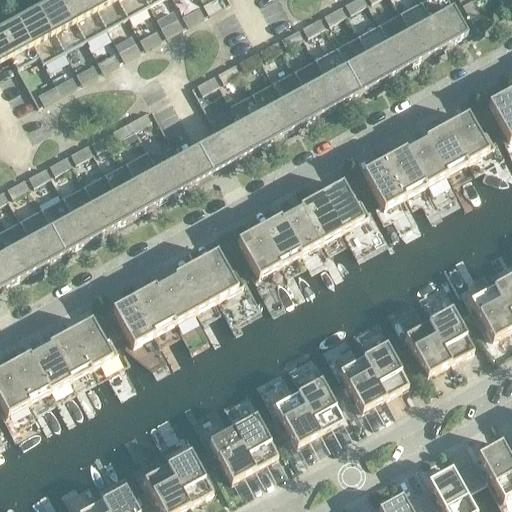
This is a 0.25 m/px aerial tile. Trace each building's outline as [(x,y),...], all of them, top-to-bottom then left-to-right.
[(63,0),(59,2),(84,46),(105,35),(85,0),(63,0)] [(85,0),(105,35),(126,23),(112,0),(85,0)] [(112,0),(126,23),(147,12),(140,0),(112,0)] [(140,0),(147,12),(168,0),(140,0)] [(347,7),(352,17),(365,10),(360,0),(347,7)] [(465,40),(443,0),(433,0),(419,8),(443,52),(446,51),(447,53),(446,51),(451,48),(452,50),(453,50),(452,48),(465,40)] [(467,0),(454,0),(460,9),(470,4),(467,0)] [(51,7),(38,14),(63,58),(84,46),(59,2),(57,3),(56,1),(55,2),(56,4),(52,6),(50,4),(50,5),(51,7)] [(201,10),(206,19),(219,12),(214,3),(201,10)] [(476,16),(470,4),(460,9),(467,22),(476,16)] [(443,52),(419,8),(398,19),(422,64),(424,62),(426,64),(425,62),(430,59),(431,61),(432,61),(430,59),(443,52)] [(326,19),(331,28),(344,21),(339,12),(326,19)] [(30,18),(17,25),(38,62),(42,69),(63,58),(38,14),(36,15),(35,13),(34,13),(35,15),(30,18),(29,16),(30,18)] [(180,21),(185,31),(198,24),(193,14),(180,21)] [(422,64),(398,19),(377,31),(401,75),(403,74),(405,76),(404,74),(409,71),(410,73),(411,73),(409,71),(422,64)] [(305,30),(310,40),(323,33),(318,23),(305,30)] [(38,62),(17,25),(5,32),(4,30),(3,30),(4,32),(0,34),(0,68),(10,64),(15,74),(38,62)] [(159,33),(164,42),(177,36),(171,26),(159,33)] [(401,75),(377,31),(356,43),(380,87),(382,85),(384,87),(383,85),(388,82),(389,85),(389,84),(388,82),(401,75)] [(284,42),(289,51),(301,45),(296,35),(284,42)] [(137,44),(143,54),(155,47),(150,38),(137,44)] [(380,87),(356,43),(334,54),(359,98),(361,97),(362,99),(363,99),(362,97),(367,94),(368,96),(367,94),(380,87)] [(262,53),(268,63),(280,56),(275,46),(262,53)] [(116,56),(121,66),(134,59),(129,49),(116,56)] [(359,98),(334,54),(313,66),(337,110),(340,109),(341,111),(340,108),(345,106),(346,108),(347,108),(346,105),(359,98)] [(241,65),(247,75),(259,68),(254,58),(241,65)] [(95,68),(100,77),(113,70),(108,61),(95,68)] [(337,110),(313,66),(292,77),(316,122),(319,120),(320,122),(319,120),(324,117),(325,119),(326,119),(325,117),(337,110)] [(220,76),(226,86),(238,79),(233,69),(220,76)] [(74,79),(79,89),(92,82),(87,72),(74,79)] [(316,122),(292,77),(271,89),(295,133),(298,132),(299,134),(298,131),(303,129),(304,131),(305,131),(304,128),(316,122)] [(199,88),(205,98),(217,91),(212,81),(199,88)] [(66,84),(53,90),(58,100),(71,93),(66,84)] [(295,133),(271,89),(250,100),(274,145),(277,143),(278,145),(277,143),(282,140),(283,142),(284,142),(282,140),(295,133)] [(58,100),(53,90),(41,97),(46,107),(58,100)] [(511,144),(511,104),(508,97),(487,109),(508,147),(511,144)] [(274,145),(250,100),(229,112),(233,119),(253,156),(255,155),(257,157),(256,154),(261,152),(262,154),(263,154),(261,152),(274,145)] [(253,156),(233,119),(210,131),(216,142),(205,148),(196,153),(212,181),(222,176),(236,168),(235,166),(240,163),(241,165),(242,165),(240,163),(253,156)] [(140,120),(128,127),(133,137),(146,130),(140,120)] [(466,120),(445,132),(466,170),(493,155),(484,139),(478,142),(466,120)] [(133,137),(128,127),(115,134),(120,143),(133,137)] [(466,170),(445,132),(424,143),(445,181),(466,170)] [(94,145),(99,155),(112,148),(107,139),(94,145)] [(445,181),(424,143),(404,155),(424,193),(445,181)] [(73,157),(78,167),(91,160),(86,150),(73,157)] [(212,181),(196,153),(177,164),(171,153),(148,165),(169,202),(181,195),(183,197),(182,195),(187,192),(188,194),(212,181)] [(424,193),(404,155),(383,166),(404,204),(424,193)] [(145,158),(124,169),(148,214),(150,212),(151,214),(152,214),(151,212),(156,209),(157,211),(156,209),(169,202),(148,165),(145,158)] [(52,168),(57,178),(70,171),(65,162),(52,168)] [(404,204),(383,166),(361,178),(382,216),(404,204)] [(148,214),(124,169),(102,181),(127,225),(129,224),(130,226),(131,226),(130,224),(135,221),(136,223),(135,221),(148,214)] [(31,180),(36,190),(49,183),(44,173),(31,180)] [(127,225),(102,181),(81,192),(106,237),(108,235),(109,237),(110,237),(109,235),(114,232),(115,234),(114,232),(127,225)] [(9,192),(15,201),(27,194),(22,185),(9,192)] [(341,189),(319,200),(340,239),(367,224),(358,207),(353,210),(341,189)] [(106,237),(81,192),(60,204),(85,248),(87,247),(88,249),(89,249),(88,247),(92,244),(94,246),(93,244),(106,237)] [(340,239),(319,200),(299,212),(320,250),(340,239)] [(85,248),(60,204),(39,216),(63,260),(66,258),(67,260),(68,260),(66,258),(71,255),(73,257),(72,255),(85,248)] [(320,250),(299,212),(278,223),(299,261),(320,250)] [(63,260),(39,216),(18,227),(42,271),(44,270),(46,272),(45,270),(50,267),(51,269),(50,267),(63,260)] [(299,261),(278,223),(257,234),(278,272),(299,261)] [(42,271),(18,227),(0,236),(0,244),(1,246),(21,283),(23,282),(24,284),(25,284),(24,281),(29,279),(30,281),(30,280),(29,278),(42,271)] [(278,272),(257,234),(236,246),(257,284),(278,272)] [(21,283),(1,246),(0,246),(0,297),(4,295),(3,293),(8,290),(9,292),(8,290),(21,283)] [(216,257),(194,269),(215,307),(242,292),(233,276),(227,279),(216,257)] [(215,307),(194,269),(173,280),(194,318),(215,307)] [(194,318),(173,280),(153,292),(173,330),(194,318)] [(511,282),(492,293),(511,330),(511,282)] [(173,330),(153,292),(132,303),(153,341),(173,330)] [(511,335),(511,330),(492,293),(469,306),(491,347),(511,335)] [(153,341),(132,303),(111,315),(131,353),(153,341)] [(472,357),(450,316),(427,329),(449,370),(472,357)] [(90,326),(69,338),(89,376),(116,361),(107,344),(102,347),(90,326)] [(449,370),(427,329),(403,342),(426,383),(449,370)] [(89,376),(69,338),(48,349),(69,387),(89,376)] [(69,387),(48,349),(27,360),(48,398),(69,387)] [(407,393),(384,352),(361,365),(384,406),(407,393)] [(48,398),(27,360),(7,372),(27,410),(48,398)] [(384,406),(361,365),(338,378),(360,419),(384,406)] [(27,410),(7,372),(0,375),(0,410),(6,421),(27,410)] [(342,429),(319,388),(296,401),(318,442),(342,429)] [(318,442),(296,401),(273,413),(295,454),(318,442)] [(276,465),(254,424),(231,436),(253,477),(276,465)] [(253,477),(231,436),(207,449),(230,490),(253,477)] [(500,448),(476,461),(490,486),(501,507),(511,500),(511,447),(502,453),(500,448)] [(189,511),(211,500),(189,459),(165,472),(187,511),(189,511)] [(187,511),(165,472),(142,485),(156,511),(187,511)] [(426,488),(439,511),(470,511),(450,475),(426,488)] [(132,511),(123,495),(100,508),(102,511),(132,511)] [(400,502),(382,511),(425,511),(419,499),(403,507),(400,502)]
